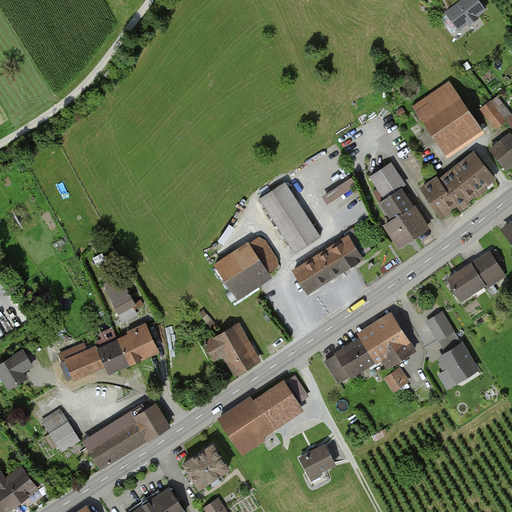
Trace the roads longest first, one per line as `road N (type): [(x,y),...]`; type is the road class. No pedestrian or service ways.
road 1 (tertiary): [(511,196),(54,511)]
road 2 (track): [(0,146),(87,84),(152,0)]
road 3 (track): [(293,353),(379,511)]
